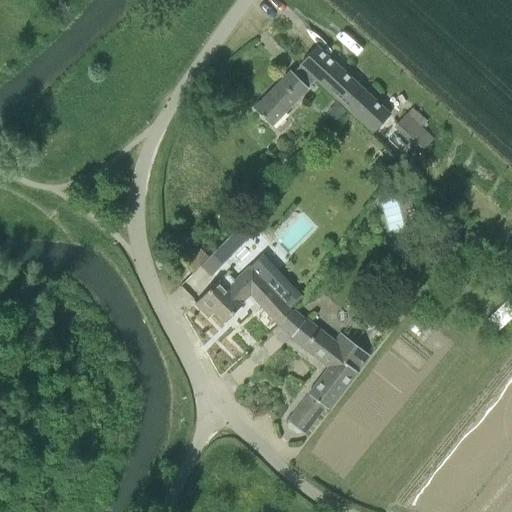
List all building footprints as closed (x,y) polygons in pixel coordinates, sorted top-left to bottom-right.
[(374,132),(390,114),(317,47),(300,64),(374,132)] [(255,108),(271,126),(309,88),(308,87),(315,80),(300,66),(293,73),(291,71),(255,108)] [(340,118),(347,111),(338,102),(331,109),(340,118)] [(421,152),(434,138),(407,112),(393,127),(421,152)] [(199,267),(209,256),(200,248),(184,265),(193,273),(199,267)] [(209,256),(199,267),(210,278),(228,259),(217,248),(209,256)] [(213,311),(223,321),(251,293),(279,323),(292,311),(251,266),(227,288),(218,280),(196,303),(208,316),(213,311)] [(323,405),(327,408),(356,371),(369,355),(342,334),(335,343),(304,319),(291,336),(330,367),(288,422),(302,432),(323,405)]
